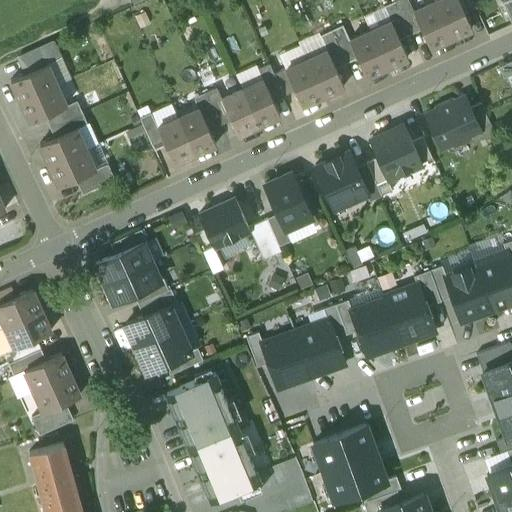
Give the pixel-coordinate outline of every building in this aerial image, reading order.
[(410,34),(395,0),(383,6),(390,21),(391,21),(399,39),(410,34)] [(413,11),(408,0),(395,0),(410,34),(421,29),(412,11),(413,11)] [(436,0),(434,1),(450,38),(471,28),(463,10),(458,0),(436,0)] [(474,5),(471,0),(458,0),(463,10),(474,5)] [(413,11),(412,11),(421,29),(429,48),(450,38),(434,1),(413,11)] [(390,21),(370,30),(386,67),(407,58),(399,39),(391,21),(390,21)] [(349,40),(342,25),(331,30),(346,63),(357,58),(349,40)] [(346,63),(331,30),(320,35),(326,50),(327,50),(335,68),(346,63)] [(349,40),(357,58),(365,77),(386,67),(370,30),(349,40)] [(52,42),(18,58),(25,73),(47,63),(47,64),(60,58),(52,42)] [(326,50),(306,59),(322,96),(343,86),(335,68),(327,50),(326,50)] [(306,59),(285,69),(294,91),(301,105),(322,96),(306,59)] [(25,73),(10,80),(20,101),(56,84),(47,64),(47,63),(25,73)] [(274,74),(269,63),(257,68),(263,79),(262,79),(273,101),(284,96),(284,95),(274,74)] [(284,69),(274,74),(284,95),(294,91),(285,69),(284,69)] [(262,79),(242,88),(258,125),(279,115),(273,101),(262,79)] [(56,84),(20,101),(29,122),(44,115),(66,105),(56,84)] [(221,98),(216,87),(205,92),(220,125),(230,120),(221,98)] [(221,98),(230,120),(237,134),(258,125),(242,88),(221,98)] [(220,125),(205,92),(193,97),(198,108),(199,108),(209,130),(220,125)] [(451,99),(436,106),(438,109),(425,114),(440,147),(479,130),(469,107),(464,97),(452,102),(451,99)] [(66,105),(44,115),(49,126),(82,111),(76,100),(66,105)] [(495,135),(480,103),(469,107),(479,130),(484,140),(495,135)] [(198,108),(178,117),(194,154),(215,144),(209,130),(199,108),(198,108)] [(82,111),(49,126),(54,137),(76,127),(76,128),(87,123),(82,111)] [(165,145),(157,127),(150,112),(139,117),(154,150),(165,145)] [(157,127),(165,145),(173,163),(194,154),(178,117),(157,127)] [(411,141),(404,125),(369,140),(377,157),(387,179),(421,163),(411,141)] [(54,137),(39,144),(49,165),(85,148),(76,128),(76,127),(54,137)] [(422,136),(411,141),(421,163),(433,158),(422,136)] [(85,148),(49,165),(58,186),(75,178),(95,169),(85,148)] [(367,194),(347,150),(335,156),(336,159),(329,163),(328,159),(315,165),(332,204),(345,198),(347,203),(366,195),(367,194)] [(387,179),(377,157),(366,162),(381,195),(392,190),(387,179)] [(381,195),(366,162),(355,167),(367,194),(366,195),(369,201),(370,200),(381,195)] [(95,169),(75,178),(82,194),(115,179),(107,163),(95,169)] [(264,183),(278,213),(285,229),(311,218),(291,172),(264,183)] [(235,197),(198,214),(213,246),(250,230),(248,226),(235,197)] [(266,218),(278,245),(290,240),(285,229),(278,213),(266,218)] [(281,251),(278,245),(266,218),(248,226),(250,230),(263,259),(281,251)] [(110,242),(115,253),(142,241),(146,239),(141,229),(110,242)] [(506,249),(511,265),(511,264),(511,239),(503,242),(506,249)] [(95,262),(104,282),(151,260),(142,241),(115,253),(95,262)] [(354,242),(344,247),(350,261),(360,256),(354,242)] [(476,264),(493,310),(511,302),(511,265),(506,249),(475,261),(476,264)] [(151,260),(104,282),(112,301),(132,292),(160,279),(151,260)] [(476,264),(444,276),(451,297),(461,322),(493,310),(476,264)] [(417,281),(425,306),(441,300),(430,269),(413,275),(415,281),(417,281)] [(160,279),(132,292),(137,303),(168,289),(163,278),(160,279)] [(384,297),(401,343),(435,331),(425,306),(417,281),(415,281),(383,293),(384,297)] [(10,286),(0,290),(0,303),(15,296),(10,286)] [(176,302),(170,288),(168,289),(137,303),(143,315),(169,304),(170,305),(176,302)] [(15,296),(0,303),(0,317),(4,327),(41,310),(31,289),(15,296)] [(351,309),(350,309),(358,330),(367,356),(401,343),(384,297),(351,309)] [(335,303),(346,333),(358,330),(350,309),(351,309),(347,299),(335,303)] [(328,318),(335,337),(346,333),(335,303),(323,308),(327,318),(328,318)] [(124,324),(134,346),(179,325),(170,305),(169,304),(143,315),(124,324)] [(41,310),(4,327),(14,348),(36,338),(50,331),(41,310)] [(335,337),(328,318),(327,318),(294,330),(311,376),(345,364),(335,337)] [(179,325),(134,346),(146,371),(164,363),(191,351),(190,350),(179,325)] [(311,376),(294,330),(262,341),(261,342),(277,388),(311,376)] [(256,366),(268,362),(261,342),(262,341),(258,331),(246,336),(256,366)] [(14,348),(3,353),(8,364),(40,349),(36,338),(14,348)] [(476,353),(482,370),(505,362),(503,356),(511,352),(511,349),(509,341),(476,353)] [(191,351),(164,363),(169,374),(202,359),(197,347),(190,350),(191,351)] [(40,349),(8,364),(13,375),(24,370),(45,360),(40,349)] [(45,360),(24,370),(33,391),(70,374),(60,353),(45,360)] [(482,370),(494,404),(511,397),(511,359),(505,362),(482,370)] [(236,425),(214,371),(166,392),(171,405),(169,407),(172,415),(175,414),(179,423),(176,425),(180,433),(183,432),(188,445),(236,425)] [(70,374),(33,391),(42,412),(43,412),(65,402),(79,395),(70,374)] [(511,397),(494,404),(506,436),(506,437),(511,434),(511,397)] [(65,402),(43,412),(42,412),(31,417),(40,435),(73,420),(65,402)] [(365,424),(313,443),(323,472),(376,452),(365,424)] [(236,425),(188,445),(193,458),(190,459),(194,468),(197,467),(201,476),(198,477),(201,486),(205,485),(210,498),(258,479),(236,425)] [(506,436),(496,440),(500,451),(511,446),(511,434),(506,437),(506,436)] [(81,511),(61,442),(29,451),(45,511),(81,511)] [(376,452),(323,472),(333,500),(362,489),(386,481),(386,479),(376,452)] [(496,498),(511,492),(511,464),(511,465),(487,474),(496,498)] [(386,481),(362,489),(366,501),(397,490),(400,488),(396,476),(386,479),(386,481)] [(375,511),(378,511),(377,510),(401,501),(397,490),(366,501),(363,502),(366,511),(375,511)] [(511,511),(511,492),(496,498),(500,511),(511,511)] [(401,501),(377,510),(378,511),(377,511),(430,511),(423,493),(401,501)]
